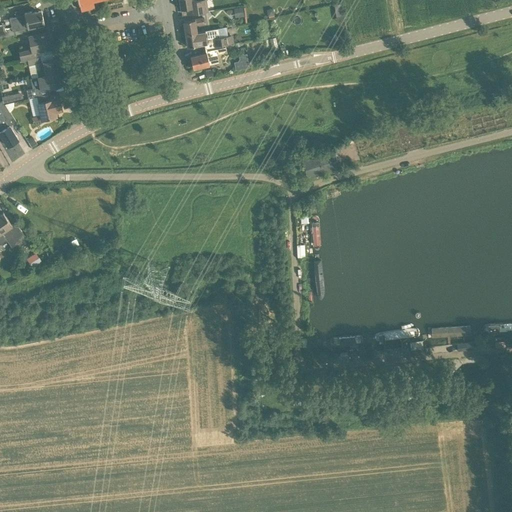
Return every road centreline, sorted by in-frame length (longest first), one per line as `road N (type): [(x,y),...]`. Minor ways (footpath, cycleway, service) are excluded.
road 1 (residential): [(511,350),(307,371),(289,189)]
road 2 (tertiary): [(183,95),(511,12)]
road 3 (unclassified): [(289,189),(267,176),(38,177),(28,165)]
